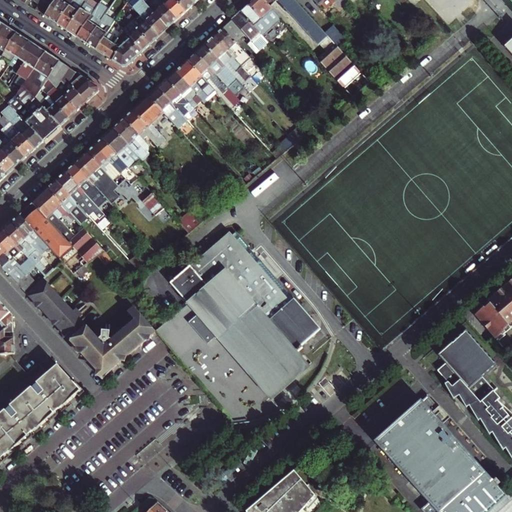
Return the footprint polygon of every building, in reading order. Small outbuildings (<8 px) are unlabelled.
[(41,0),(39,4),(36,9),(45,15),(52,5),(44,0),(41,0)] [(57,23),(71,0),(64,0),(63,2),(60,0),(55,0),(52,5),(45,15),(57,23)] [(67,29),(78,12),(74,9),(78,2),(79,0),(71,0),(57,23),(67,29)] [(77,36),(93,13),(96,9),(100,2),(96,0),(92,0),(90,4),(85,12),(80,9),(78,12),(67,29),(77,36)] [(143,0),(126,0),(128,2),(135,9),(160,36),(169,27),(148,4),(143,0)] [(159,0),(152,0),(148,4),(169,27),(177,20),(159,0)] [(159,0),(177,20),(186,11),(176,0),(159,0)] [(176,0),(186,11),(195,4),(191,0),(176,0)] [(256,28),(263,22),(261,19),(270,11),(271,12),(273,10),(263,0),(254,0),(241,12),(256,28)] [(335,44),(324,32),(312,19),(294,0),(263,0),(273,10),(354,99),(371,84),(335,44)] [(450,23),(471,1),(469,0),(450,0),(438,12),(450,23)] [(83,5),(80,9),(85,12),(90,4),(85,1),(83,5)] [(80,9),(83,5),(78,2),(74,9),(78,12),(80,9)] [(106,15),(87,43),(97,49),(115,22),(109,18),(114,12),(110,9),(106,15)] [(96,9),(93,13),(100,18),(102,13),(96,9)] [(135,18),(132,22),(151,44),(160,36),(135,9),(131,13),(135,18)] [(241,12),(222,29),(235,42),(244,34),(251,42),(248,45),(257,54),(270,44),(262,34),(256,28),(241,12)] [(77,36),(87,43),(106,15),(102,13),(100,18),(93,13),(77,36)] [(118,25),(123,20),(119,16),(115,22),(118,25)] [(120,28),(122,30),(143,52),(151,44),(132,22),(129,25),(123,20),(118,25),(120,28)] [(118,25),(115,22),(97,49),(113,59),(124,42),(119,39),(112,34),(118,25)] [(269,28),(263,22),(256,28),(262,34),(269,28)] [(330,26),(324,32),(335,44),(341,39),(330,26)] [(6,27),(0,35),(0,50),(5,54),(17,35),(6,27)] [(242,50),(235,42),(222,29),(214,36),(242,67),(246,64),(247,62),(239,53),(242,50)] [(128,65),(143,52),(122,30),(120,33),(122,34),(119,39),(124,42),(113,59),(123,66),(128,65)] [(17,35),(5,54),(3,56),(13,63),(15,59),(27,41),(17,35)] [(242,67),(214,36),(205,45),(223,65),(227,62),(244,82),(251,76),(247,72),(242,67)] [(27,41),(15,59),(19,61),(14,69),(12,71),(18,75),(36,47),(27,41)] [(245,88),(223,65),(205,45),(196,53),(217,76),(220,73),(238,94),(245,88)] [(46,54),(36,47),(18,75),(20,76),(15,84),(23,89),(27,83),(28,81),(46,54)] [(217,76),(196,53),(188,61),(215,90),(218,94),(221,91),(229,100),(234,95),(217,76)] [(60,63),(46,54),(28,81),(27,83),(23,89),(18,96),(27,106),(36,99),(40,93),(45,86),(49,79),(60,63)] [(10,66),(14,69),(19,61),(15,59),(13,63),(10,66)] [(215,90),(188,61),(175,72),(195,93),(201,101),(205,104),(208,102),(205,99),(215,90)] [(60,63),(49,79),(57,88),(61,81),(64,77),(69,69),(60,63)] [(246,64),(242,67),(247,72),(251,69),(246,64)] [(69,69),(64,77),(70,83),(72,81),(77,73),(69,69)] [(191,97),(195,93),(175,72),(167,80),(181,96),(193,109),(198,104),(191,97)] [(64,77),(61,81),(69,89),(72,85),(70,83),(64,77)] [(70,83),(72,85),(88,103),(99,93),(99,88),(82,77),(75,84),(72,81),(70,83)] [(79,111),(57,88),(49,79),(45,86),(53,95),(51,98),(70,119),(79,111)] [(158,88),(184,116),(199,133),(204,128),(189,112),(178,99),(181,96),(167,80),(158,88)] [(61,81),(57,88),(79,111),(88,103),(72,85),(69,89),(61,81)] [(175,125),(184,116),(158,88),(149,96),(164,113),(171,120),(175,125)] [(40,93),(36,99),(62,127),(70,119),(51,98),(47,101),(40,93)] [(201,101),(195,93),(191,97),(198,104),(201,101)] [(10,106),(16,112),(44,143),(53,135),(27,106),(18,96),(9,104),(10,106)] [(164,113),(149,96),(146,99),(133,111),(161,142),(166,138),(153,123),(164,113)] [(193,109),(181,96),(178,99),(189,112),(193,109)] [(62,127),(36,99),(27,106),(53,135),(62,127)] [(11,123),(18,130),(36,150),(44,143),(16,112),(10,106),(2,113),(5,116),(11,123)] [(161,142),(133,111),(125,118),(144,139),(147,136),(157,146),(161,142)] [(11,123),(5,116),(0,120),(0,121),(6,128),(11,123)] [(125,118),(114,129),(128,145),(141,158),(143,160),(150,154),(150,153),(143,145),(146,142),(144,139),(125,118)] [(175,125),(171,120),(166,124),(173,132),(178,127),(175,125)] [(11,133),(7,136),(27,158),(32,154),(36,150),(18,130),(11,123),(6,128),(11,133)] [(193,144),(178,127),(173,132),(170,134),(185,152),(193,144)] [(6,128),(3,131),(7,136),(11,133),(6,128)] [(128,145),(114,129),(103,138),(121,158),(130,168),(137,162),(141,158),(128,145)] [(27,158),(7,136),(4,139),(0,135),(0,147),(17,167),(27,158)] [(121,158),(103,138),(95,145),(113,165),(120,173),(122,175),(126,172),(130,168),(121,158)] [(95,145),(88,152),(112,180),(117,175),(120,173),(113,165),(95,145)] [(0,167),(8,176),(17,167),(0,147),(0,167)] [(75,164),(89,179),(94,184),(111,204),(119,196),(114,190),(118,186),(112,180),(88,152),(75,164)] [(150,154),(143,160),(149,167),(156,161),(150,154)] [(75,164),(66,172),(96,206),(101,201),(107,208),(111,204),(94,184),(89,179),(75,164)] [(96,206),(66,172),(57,181),(84,211),(88,207),(103,223),(108,218),(96,206)] [(67,211),(69,213),(73,209),(83,221),(89,216),(84,211),(57,181),(47,189),(67,211)] [(38,209),(73,248),(88,264),(104,252),(83,229),(75,236),(59,219),(63,215),(71,224),(75,220),(69,213),(67,211),(47,189),(33,203),(38,209)] [(165,206),(152,192),(143,201),(156,215),(165,206)] [(33,203),(24,211),(29,210),(34,212),(38,209),(33,203)] [(33,229),(50,248),(56,254),(59,257),(60,259),(73,248),(38,209),(34,212),(29,210),(24,211),(20,214),(33,229)] [(73,209),(69,213),(75,220),(80,224),(83,221),(73,209)] [(177,222),(188,234),(200,223),(189,211),(177,222)] [(20,214),(12,222),(42,256),(47,251),(30,232),(33,229),(20,214)] [(42,256),(12,222),(3,230),(22,251),(27,256),(36,265),(41,260),(39,258),(42,256)] [(22,251),(3,230),(0,232),(0,243),(13,258),(22,251)] [(262,260),(255,252),(237,231),(233,235),(230,233),(171,284),(188,304),(271,399),(310,365),(299,352),(303,348),(301,346),(318,332),(306,318),(309,315),(307,313),(304,316),(302,314),(306,310),(262,260)] [(0,264),(14,279),(27,267),(41,281),(45,278),(46,276),(36,265),(27,256),(25,258),(27,259),(22,264),(20,266),(13,258),(0,243),(0,264)] [(42,256),(48,262),(56,254),(50,248),(47,251),(42,256)] [(136,270),(145,264),(140,255),(130,261),(136,270)] [(85,266),(77,271),(81,276),(88,270),(85,266)] [(22,288),(33,278),(28,273),(18,283),(22,288)] [(38,284),(33,278),(22,288),(27,294),(38,284)] [(38,284),(27,294),(30,297),(48,281),(45,278),(41,281),(38,284)] [(30,297),(37,304),(86,359),(89,356),(94,361),(94,362),(93,367),(101,375),(106,376),(156,333),(141,315),(135,320),(112,339),(110,339),(111,330),(103,329),(102,337),(100,338),(80,316),(74,310),(48,281),(30,297)] [(484,309),(475,316),(496,341),(505,334),(504,332),(509,328),(507,325),(510,322),(511,324),(511,284),(489,304),(490,306),(485,310),(484,309)] [(0,301),(0,327),(3,331),(13,323),(13,315),(0,301)] [(74,310),(80,316),(83,313),(77,307),(74,310)] [(129,311),(135,320),(141,315),(134,307),(129,311)] [(13,323),(3,331),(0,333),(0,353),(15,353),(14,338),(9,338),(9,335),(4,336),(4,332),(14,332),(13,323)] [(485,348),(468,330),(436,356),(445,366),(438,371),(447,383),(445,385),(456,401),(460,398),(467,410),(470,408),(472,411),(492,394),(494,391),(482,379),(498,365),(485,348)] [(89,356),(86,359),(93,367),(94,362),(94,361),(89,356)] [(59,366),(42,380),(33,389),(32,388),(18,400),(10,406),(11,407),(0,416),(0,464),(3,462),(0,457),(0,456),(4,453),(6,455),(21,443),(23,445),(30,440),(26,435),(31,431),(33,433),(45,423),(49,420),(50,422),(57,417),(53,412),(58,408),(60,410),(82,391),(59,366)] [(511,411),(492,394),(472,411),(479,423),(480,421),(489,436),(491,434),(500,449),(502,449),(509,460),(511,459),(511,411)] [(422,402),(405,417),(375,443),(429,504),(422,511),(486,511),(488,511),(504,497),(506,499),(508,498),(499,488),(501,486),(497,481),(494,483),(422,402)] [(300,511),(315,496),(294,471),(246,511),(300,511)] [(393,498),(398,494),(391,486),(386,489),(393,498)] [(511,494),(508,498),(506,499),(491,511),(503,511),(511,504),(511,494)] [(410,503),(418,511),(423,507),(415,499),(410,503)] [(168,511),(158,502),(148,511),(168,511)]
